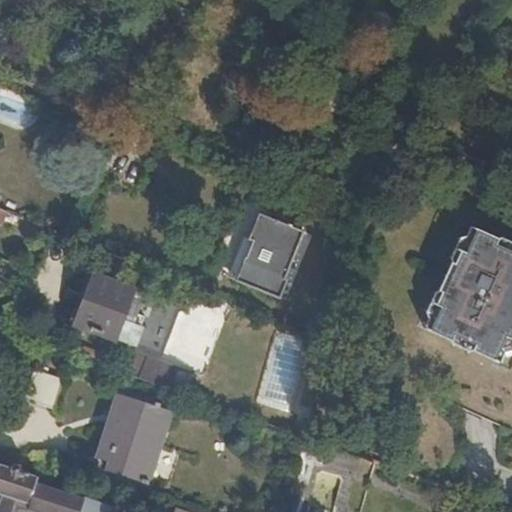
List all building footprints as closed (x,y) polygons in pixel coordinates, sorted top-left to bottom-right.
[(350,115),(356,102),(322,85),(314,100),(350,115)] [(399,135),(391,153),(402,158),(410,139),(399,135)] [(0,219),(19,226),(21,216),(0,207),(0,219)] [(304,231),(259,213),(249,239),(253,241),(247,257),(245,257),(236,280),(280,298),(287,280),(284,279),(304,231)] [(450,252),(452,258),(457,260),(463,246),(468,249),(478,225),(472,222),(468,232),(459,234),(450,252)] [(457,260),(452,258),(438,290),(442,291),(437,303),(441,305),(429,328),(453,339),(455,334),(476,343),(475,349),(496,359),(508,335),(511,336),(511,246),(498,240),(500,235),(478,225),(468,249),(463,246),(457,260)] [(511,241),(500,235),(498,240),(511,246),(511,241)] [(136,344),(147,314),(138,311),(145,293),(95,275),(77,322),(136,344)] [(442,291),(438,290),(432,290),(424,310),(429,317),(424,326),(429,328),(441,305),(437,303),(442,291)] [(318,313),(316,315),(314,318),(314,321),(315,324),(318,326),(322,327),(325,325),(327,323),(328,320),(327,316),(325,314),(322,312),(318,313)] [(453,339),(475,349),(476,343),(455,334),(453,339)] [(511,336),(508,335),(496,359),(502,362),(507,349),(511,349),(511,336)] [(43,345),(26,340),(16,370),(28,374),(33,357),(38,359),(43,345)] [(141,377),(172,388),(178,369),(178,368),(148,357),(141,377)] [(321,387),(327,368),(314,365),(309,383),(321,387)] [(65,379),(36,369),(25,402),(53,411),(65,379)] [(172,388),(191,395),(198,375),(178,369),(172,388)] [(315,408),(321,387),(309,383),(303,404),(315,408)] [(105,439),(109,440),(102,459),(115,463),(112,474),(144,485),(158,444),(162,445),(174,410),(120,393),(119,393),(113,413),(118,414),(114,429),(109,427),(105,439)] [(328,463),(332,445),(328,443),(307,435),(302,456),(316,459),(328,463)] [(299,511),(316,459),(302,456),(301,457),(286,511),(299,511)] [(81,511),(86,499),(51,487),(39,483),(40,476),(0,461),(0,492),(5,494),(0,508),(0,511),(81,511)] [(87,497),(86,499),(81,511),(118,511),(120,508),(87,497)]
